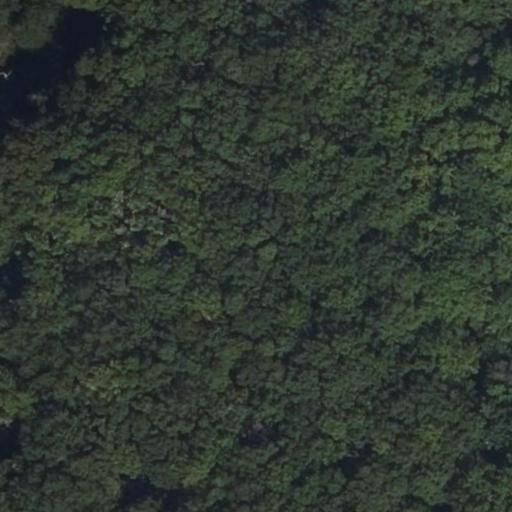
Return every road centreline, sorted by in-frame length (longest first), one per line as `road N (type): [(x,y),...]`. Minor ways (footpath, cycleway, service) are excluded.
road 1 (track): [(75,511),(57,289),(60,219),(78,138),(135,0)]
road 2 (track): [(511,16),(57,254)]
